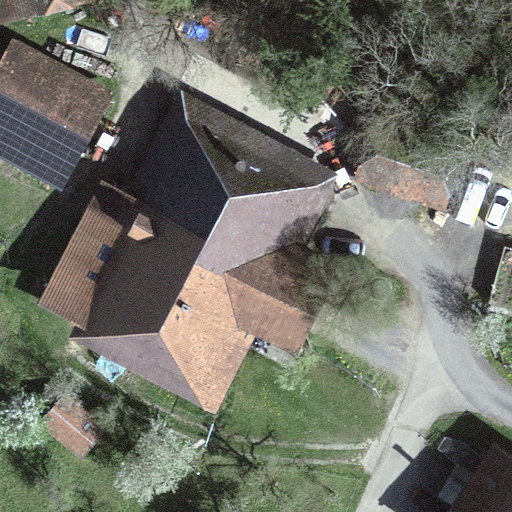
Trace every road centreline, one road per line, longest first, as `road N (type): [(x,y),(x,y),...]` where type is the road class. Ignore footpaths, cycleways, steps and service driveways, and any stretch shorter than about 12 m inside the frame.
road 1 (track): [(129,62),(222,87),(340,136),(351,156),(344,196),(424,276),(438,391)]
road 2 (track): [(367,511),(407,425),(438,391),(511,408)]
